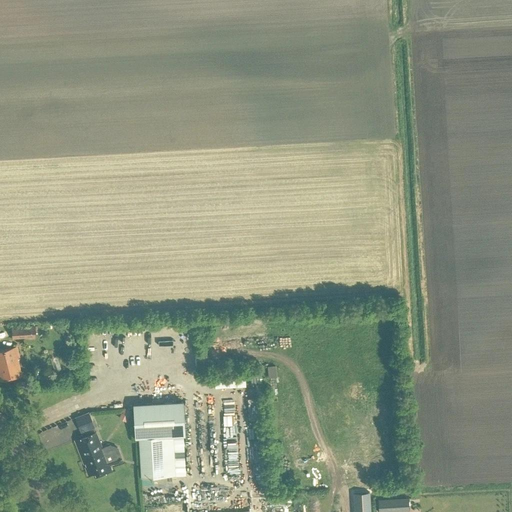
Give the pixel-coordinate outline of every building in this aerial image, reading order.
[(35,324),(12,326),(13,338),(36,337),(35,324)] [(0,350),(0,379),(22,375),(16,347),(0,350)] [(275,365),(268,366),(269,377),(277,376),(275,365)] [(244,375),(213,377),(214,387),(244,385),(244,375)] [(183,400),(133,402),(135,436),(139,436),(170,434),(185,434),(183,400)] [(131,410),(125,407),(120,417),(126,420),(131,410)] [(81,432),(94,427),(88,411),(75,417),(81,432)] [(110,465),(114,463),(115,464),(122,461),(120,454),(121,454),(117,446),(110,444),(102,447),(96,432),(74,440),(88,475),(96,472),(97,474),(111,469),(110,465)] [(172,475),(170,434),(139,436),(142,476),(172,475)] [(408,498),(378,499),(379,511),(409,510),(408,498)]
